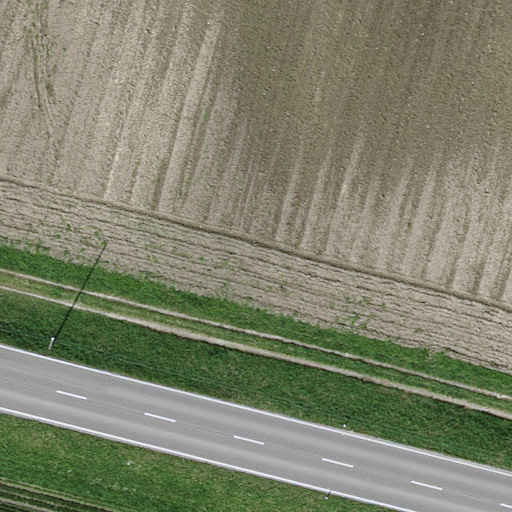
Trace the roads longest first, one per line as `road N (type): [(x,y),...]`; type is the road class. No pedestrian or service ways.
road 1 (track): [(511,420),(0,289)]
road 2 (primary): [(0,376),(511,506)]
